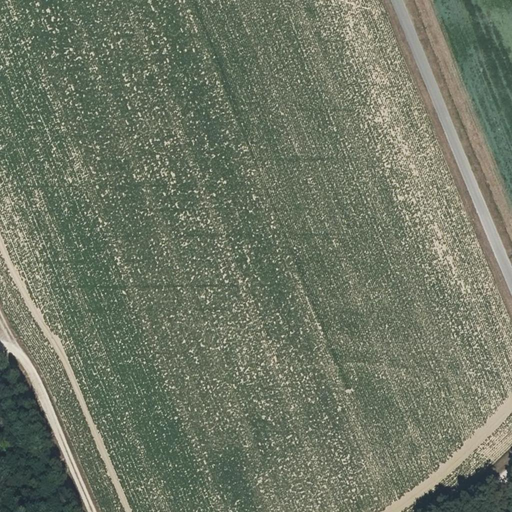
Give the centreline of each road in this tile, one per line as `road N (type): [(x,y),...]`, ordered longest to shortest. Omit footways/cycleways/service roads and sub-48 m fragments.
road 1 (unclassified): [(511,276),(396,0)]
road 2 (track): [(6,334),(92,511)]
